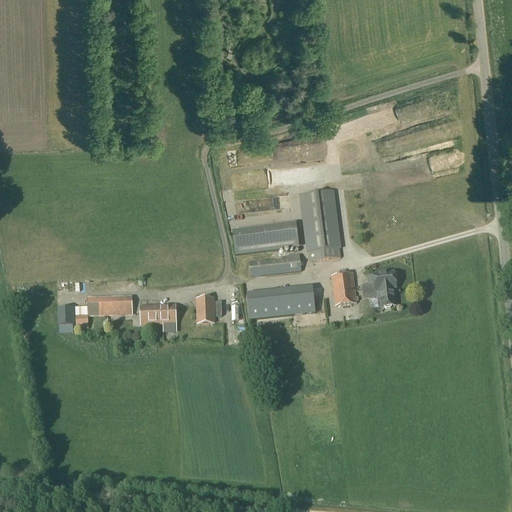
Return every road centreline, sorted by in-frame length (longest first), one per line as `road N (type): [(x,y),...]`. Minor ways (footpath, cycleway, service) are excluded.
road 1 (unclassified): [(511,329),(477,0)]
road 2 (track): [(282,511),(0,485)]
